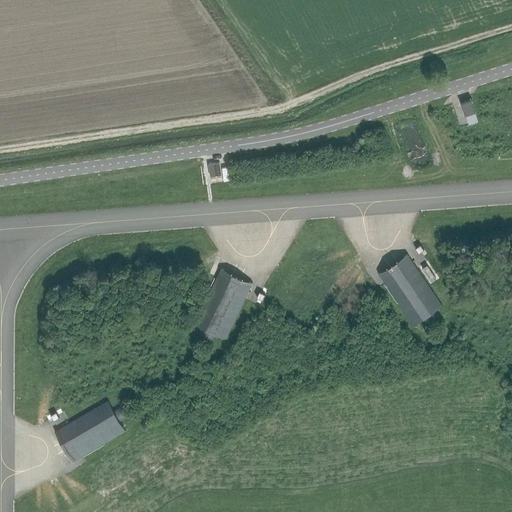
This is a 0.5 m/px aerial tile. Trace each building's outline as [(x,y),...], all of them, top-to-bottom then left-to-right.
[(461,104),(465,115),(475,112),(471,101),(472,100),(471,98),(460,102),(460,103),(461,104)] [(210,175),(221,173),(219,161),(208,163),(210,175)] [(419,253),(424,249),(420,244),(417,247),(415,248),(419,253)] [(378,274),(385,284),(386,285),(385,286),(386,288),(387,288),(413,325),(421,319),(425,324),(437,315),(434,310),(442,305),(420,273),(417,269),(407,254),(381,272),(378,274)] [(427,265),(422,268),(431,281),(436,278),(427,265)] [(221,268),(215,278),(214,281),(213,280),(212,282),(213,283),(194,323),(203,328),(200,334),(214,340),(216,334),(226,339),(242,304),(245,299),(253,283),(221,268)] [(261,287),(259,293),(264,295),(267,290),(261,287)] [(75,419),(70,422),(54,431),(72,462),(82,456),(84,455),(85,456),(87,455),(87,453),(126,430),(121,421),(127,418),(124,413),(123,412),(119,406),(113,409),(108,400),(75,419)] [(52,414),(46,417),(49,422),(55,419),(52,414)]
